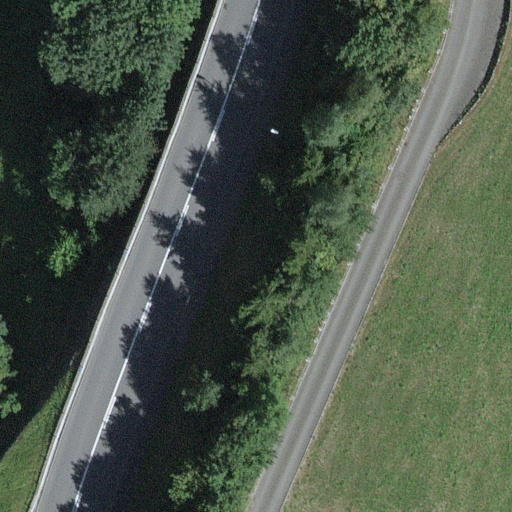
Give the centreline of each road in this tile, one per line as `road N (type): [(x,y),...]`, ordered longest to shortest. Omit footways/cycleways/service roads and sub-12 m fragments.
road 1 (unclassified): [(266,511),(442,95),(469,0)]
road 2 (primary): [(261,0),(77,511)]
